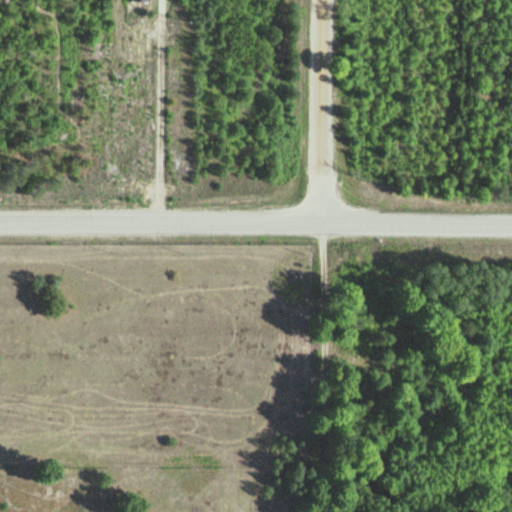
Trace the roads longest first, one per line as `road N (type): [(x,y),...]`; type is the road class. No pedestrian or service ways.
road 1 (residential): [(511,228),(0,224)]
road 2 (track): [(319,511),(320,226)]
road 3 (residential): [(320,226),(322,0)]
